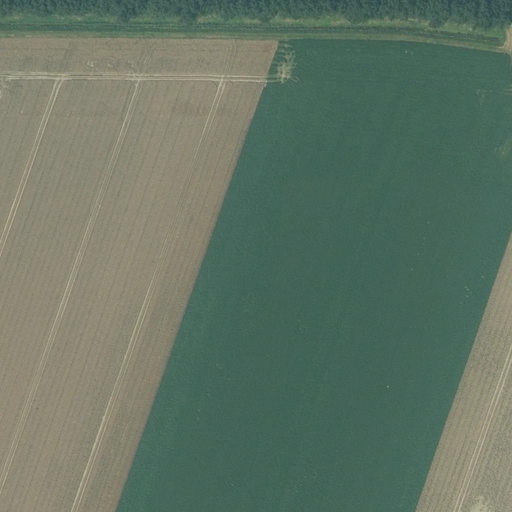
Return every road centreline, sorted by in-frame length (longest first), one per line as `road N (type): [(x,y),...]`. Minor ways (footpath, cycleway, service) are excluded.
road 1 (track): [(0,34),(382,37),(511,51)]
road 2 (track): [(0,14),(383,18),(511,31)]
